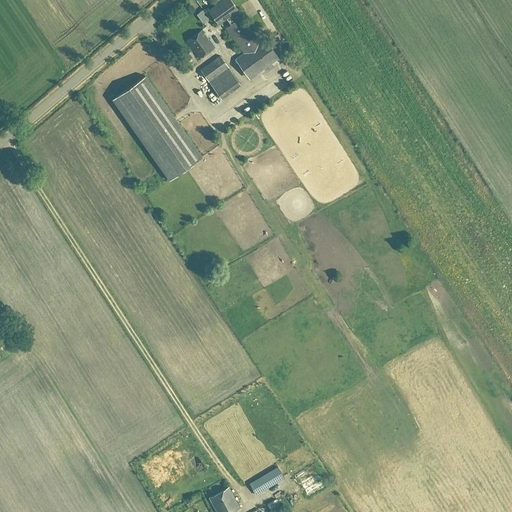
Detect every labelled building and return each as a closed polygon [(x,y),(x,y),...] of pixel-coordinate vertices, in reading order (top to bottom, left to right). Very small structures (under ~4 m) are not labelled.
[(230,0),(223,0),(208,11),(218,24),(226,18),(231,24),(225,29),(243,53),(235,59),(250,78),(278,57),(264,39),(259,42),(240,17),(239,18),(235,11),(237,9),(230,0)] [(199,59),(215,48),(202,30),(187,41),(199,59)] [(241,84),(220,56),(201,71),(221,99),(241,84)] [(202,158),(145,76),(112,99),(169,181),(202,158)] [(250,484),(256,495),(284,478),(278,467),(250,484)] [(320,471),(304,481),(312,494),(328,484),(320,471)] [(216,511),(234,511),(240,509),(229,487),(209,498),(216,511)]
